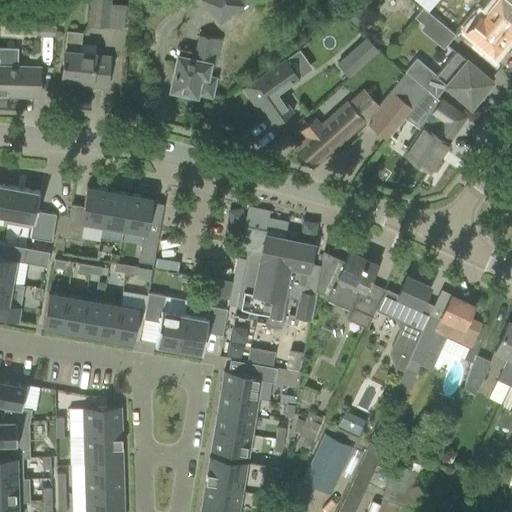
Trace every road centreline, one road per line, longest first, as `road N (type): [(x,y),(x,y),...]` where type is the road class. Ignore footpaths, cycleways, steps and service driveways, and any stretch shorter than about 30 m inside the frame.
road 1 (tertiary): [(445,241),(399,220),(163,158),(0,140)]
road 2 (residential): [(136,364),(200,378),(189,458)]
road 3 (residential): [(0,342),(136,364)]
